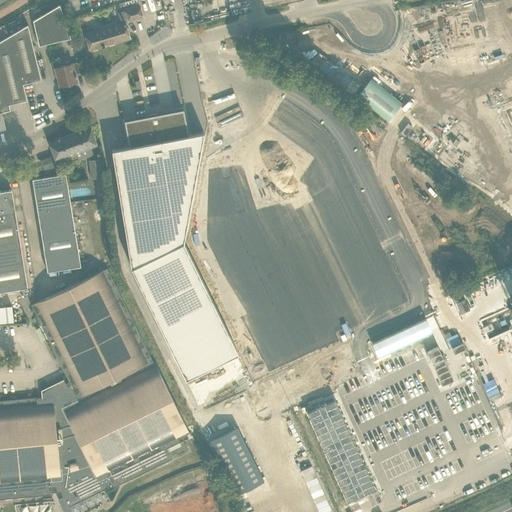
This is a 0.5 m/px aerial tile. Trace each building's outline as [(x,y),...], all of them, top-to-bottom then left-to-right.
[(139,4),(137,0),(130,0),(124,2),(119,4),(119,7),(125,5),(125,8),(123,9),(128,23),(143,18),(139,4)] [(39,46),(70,38),(59,4),(33,20),(39,46)] [(475,31),(465,32),(467,44),(509,39),(506,18),(474,22),(475,31)] [(105,46),(130,38),(125,22),(111,26),(110,24),(98,27),(98,30),(84,34),(89,50),(101,47),(102,47),(106,46),(105,46)] [(23,84),(41,79),(27,25),(0,40),(0,129),(5,128),(1,112),(10,110),(9,104),(27,100),(23,84)] [(73,63),(60,67),(58,60),(51,62),(55,78),(57,77),(59,86),(77,81),(76,77),(77,76),(76,74),(75,74),(73,63)] [(476,76),(425,100),(432,116),(484,92),(476,76)] [(511,106),(502,111),(511,131),(511,106)] [(127,147),(111,149),(131,267),(185,379),(238,353),(201,279),(183,242),(204,132),(188,135),(183,109),(161,114),(158,114),(158,113),(158,112),(148,114),(149,115),(149,116),(146,117),(124,121),(128,141),(129,147),(127,147)] [(494,115),(443,139),(451,155),(502,131),(494,115)] [(55,160),(97,145),(90,127),(49,142),(54,156),(55,160)] [(315,187),(336,156),(323,148),(303,179),(315,187)] [(97,194),(107,192),(102,152),(97,153),(98,159),(87,160),(90,179),(95,179),(97,194)] [(54,156),(40,161),(46,177),(61,175),(55,160),(54,156)] [(37,210),(70,205),(65,174),(61,175),(46,177),(32,179),(37,210)] [(0,213),(15,211),(11,189),(0,191),(0,213)] [(47,272),(80,266),(70,205),(37,210),(47,272)] [(0,291),(27,287),(15,211),(0,213),(0,291)] [(155,364),(154,365),(107,268),(31,305),(39,322),(68,382),(61,386),(46,393),(47,397),(37,398),(37,397),(0,400),(0,499),(51,494),(51,492),(60,491),(68,507),(112,485),(113,487),(142,473),(171,459),(166,448),(188,438),(186,435),(189,433),(155,364)] [(0,322),(14,322),(12,305),(0,305),(0,322)] [(278,369),(281,376),(300,367),(297,360),(278,369)]
